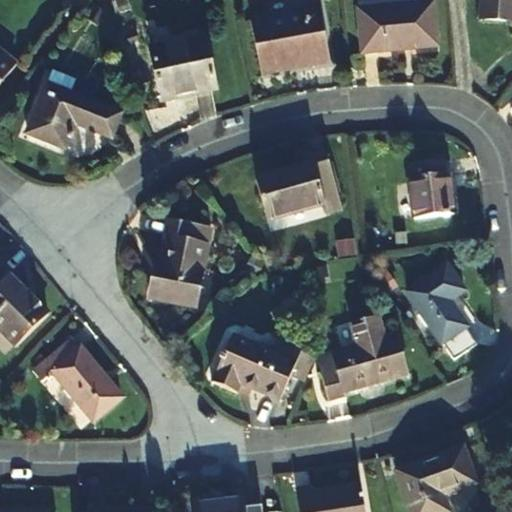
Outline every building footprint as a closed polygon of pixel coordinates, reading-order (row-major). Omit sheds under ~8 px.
[(262,75),(335,67),(327,0),(311,3),(312,12),(256,19),(262,75)] [(511,0),(483,0),(485,17),(511,13),(511,0)] [(436,1),(364,9),(369,53),(408,48),(408,45),(440,42),(436,1)] [(210,39),(157,49),(166,99),(219,89),(210,39)] [(0,91),(17,69),(0,56),(0,91)] [(42,86),(80,101),(85,87),(47,72),(42,86)] [(80,101),(42,86),(22,136),(60,151),(70,124),(106,139),(115,116),(80,101)] [(263,182),(275,224),(346,204),(332,156),(316,161),(318,166),(263,182)] [(444,161),(413,164),(418,222),(457,218),(453,175),(445,175),(444,161)] [(220,300),(217,219),(171,221),(173,266),(168,267),(169,302),(220,300)] [(4,264),(0,267),(0,330),(21,351),(53,317),(13,280),(16,276),(4,264)] [(453,269),(409,297),(452,365),(478,349),(452,307),(469,297),(453,269)] [(284,400),(304,351),(286,344),(281,356),(235,336),(227,354),(225,353),(221,361),(225,362),(217,383),(240,392),(244,384),(284,400)] [(402,338),(321,362),(333,404),(350,399),(349,394),(413,376),(402,338)] [(128,402),(77,341),(34,376),(43,387),(56,377),(98,427),(128,402)] [(480,487),(466,449),(400,473),(414,511),(452,511),(448,498),(480,487)] [(306,511),(374,511),(368,479),(320,490),(319,487),(302,491),(306,511)] [(221,500),(202,504),(203,511),(270,511),(267,493),(252,495),(253,501),(222,506),(221,500)]
